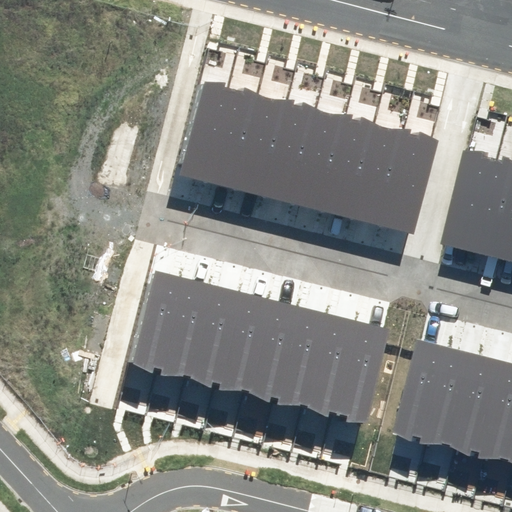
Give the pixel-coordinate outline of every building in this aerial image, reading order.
[(180,154),(209,162),(228,88),(199,81),(180,154)] [(209,162),(238,169),(257,96),(228,88),(209,162)] [(238,169),(267,177),(286,103),(257,96),(238,169)] [(267,177),(297,184),(316,111),(286,103),(267,177)] [(297,184),(326,192),(345,118),(316,111),(297,184)] [(326,192),(355,199),(374,126),(345,118),(326,192)] [(355,199),(384,207),(403,133),(374,126),(355,199)] [(384,207),(414,214),(433,141),(403,133),(384,207)] [(456,239),(485,246),(507,156),(478,149),(456,239)] [(485,246),(511,252),(511,157),(507,156),(485,246)] [(133,356),(162,363),(180,289),(151,281),(133,356)] [(162,363),(191,370),(209,296),(180,289),(162,363)] [(191,370),(219,377),(238,303),(209,296),(191,370)] [(219,377),(248,384),(267,310),(238,303),(219,377)] [(248,384),(277,391),(296,317),(267,310),(248,384)] [(277,391),(306,398),(324,324),(296,317),(277,391)] [(306,398),(335,405),(353,331),(324,324),(306,398)] [(335,405),(364,412),(382,338),(353,331),(335,405)] [(403,424),(432,431),(454,341),(425,334),(403,424)] [(432,431),(461,438),(483,348),(454,341),(432,431)] [(461,438),(490,445),(511,355),(483,348),(461,438)] [(490,445),(511,450),(511,355),(490,445)]
